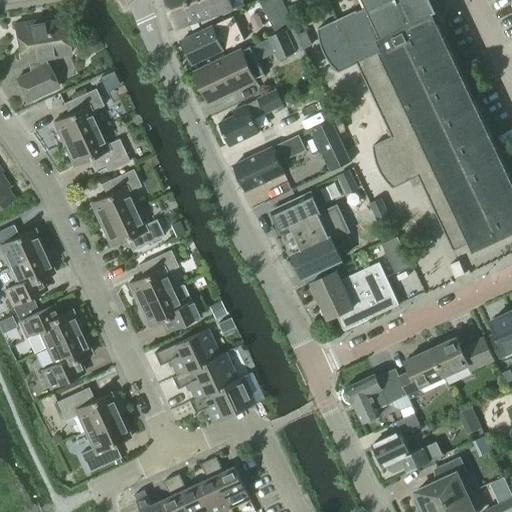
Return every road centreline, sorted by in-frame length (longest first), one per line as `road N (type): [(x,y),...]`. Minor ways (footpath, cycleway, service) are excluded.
road 1 (unclassified): [(313,372),(137,0)]
road 2 (residential): [(170,457),(44,190),(0,121)]
road 3 (residential): [(313,372),(511,282)]
road 4 (residential): [(293,511),(250,420),(170,457)]
road 5 (unclassified): [(379,511),(313,372)]
